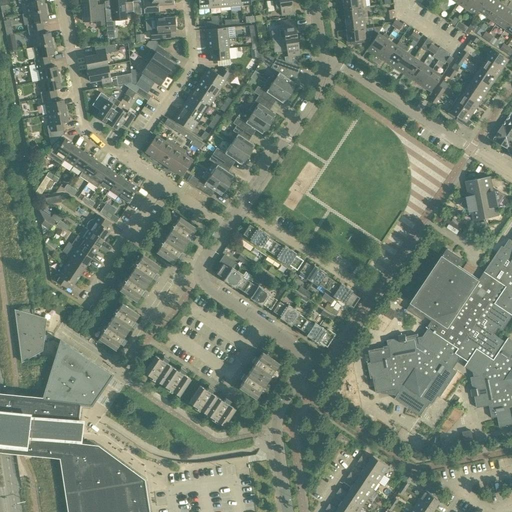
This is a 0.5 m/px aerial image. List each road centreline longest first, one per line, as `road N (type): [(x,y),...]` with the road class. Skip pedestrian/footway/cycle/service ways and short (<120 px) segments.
road 1 (residential): [(288,511),(275,431),(302,359),(287,340),(202,284),(199,267),(228,224)]
road 2 (residential): [(128,160),(81,120),(63,0)]
road 3 (residential): [(128,160),(192,58),(186,0)]
road 4 (residential): [(471,147),(343,65),(319,59)]
road 5 (residential): [(240,206),(315,94),(319,59)]
road 6 (residential): [(369,294),(240,206)]
road 7 (residential): [(87,307),(162,183)]
road 8 (residential): [(511,470),(454,481),(489,511),(511,506)]
